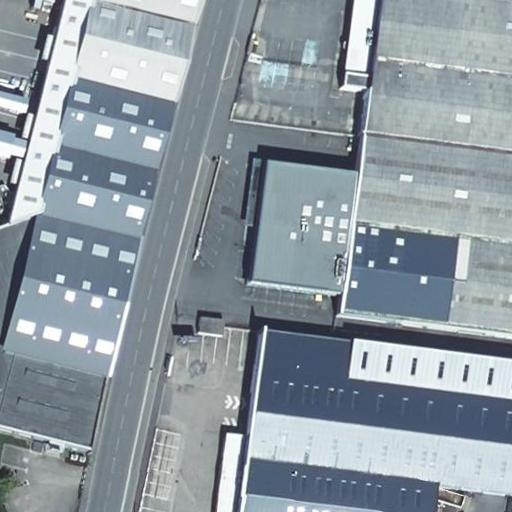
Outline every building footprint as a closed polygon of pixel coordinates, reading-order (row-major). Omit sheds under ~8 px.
[(120,306),(196,0),(63,0),(7,226),(0,228),(0,428),(91,447),(120,306)] [(511,0),(350,0),(339,90),(364,93),(358,137),(511,157),(511,0)] [(335,317),(511,339),(511,157),(358,137),(353,177),(254,164),(246,225),(253,226),(245,286),(338,298),(335,317)] [(221,338),(223,322),(200,319),(197,335),(221,338)] [(430,511),(433,489),(511,497),(511,365),(258,334),(240,466),(220,463),(215,509),(216,511),(430,511)]
